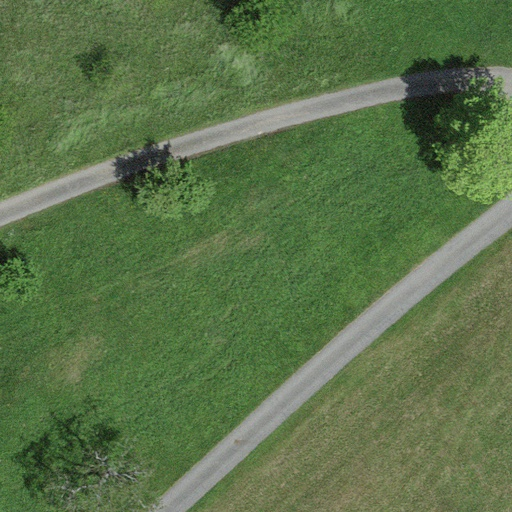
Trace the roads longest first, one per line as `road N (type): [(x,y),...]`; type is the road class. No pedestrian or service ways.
road 1 (track): [(0,220),(189,140),(462,70),(511,79)]
road 2 (unclassified): [(511,213),(176,511)]
